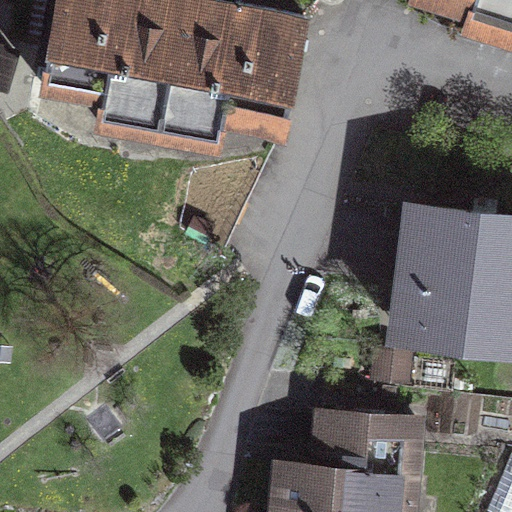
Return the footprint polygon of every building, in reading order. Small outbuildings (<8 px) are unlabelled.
[(283,130),(305,15),(226,0),(57,0),(42,84),(101,95),(96,121),(207,142),(218,144),(222,118),(280,129),(283,130)] [(511,0),(438,0),(468,10),(464,22),(482,27),(484,22),(510,31),(508,36),(511,37),(511,0)] [(0,84),(4,86),(15,51),(0,46),(0,84)] [(222,118),(218,144),(207,142),(168,225),(179,230),(222,250),(280,129),(222,118)] [(511,342),(511,214),(410,202),(400,284),(395,328),(511,342)] [(409,352),(377,348),(374,377),(406,380),(409,352)] [(281,464),(277,511),(406,511),(414,419),(324,412),(319,467),(281,464)] [(511,511),(511,454),(488,510),(491,511),(511,511)]
